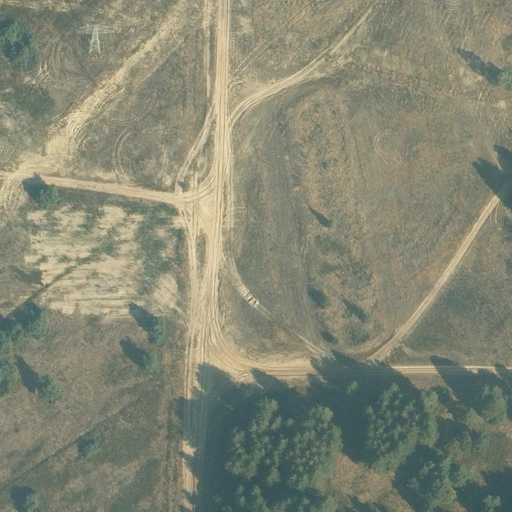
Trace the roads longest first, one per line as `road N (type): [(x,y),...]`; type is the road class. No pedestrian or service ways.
road 1 (track): [(0,174),(214,201),(197,511)]
road 2 (track): [(511,369),(205,376)]
road 3 (unknown): [(389,370),(396,344),(511,179)]
road 4 (track): [(228,0),(214,201)]
